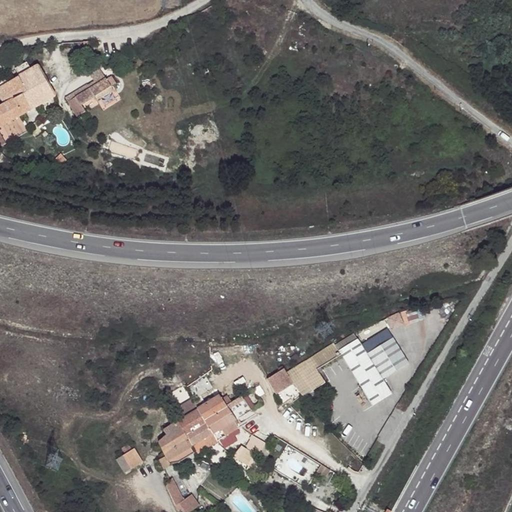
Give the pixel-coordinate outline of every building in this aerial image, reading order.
[(0,96),(4,103),(0,105),(0,126),(53,98),(37,65),(31,69),(27,62),(15,69),(19,76),(0,86),(0,96)] [(86,90),(78,95),(75,97),(81,107),(96,99),(90,88),(86,90)] [(72,98),(68,101),(73,111),(77,109),(72,98)] [(392,393),(357,340),(339,351),(339,353),(342,358),(373,405),(392,393)] [(333,342),(287,372),(293,381),(303,395),(324,381),(316,368),(339,353),(338,351),(333,342)] [(280,370),(267,378),(276,393),(293,382),(284,367),(282,365),(278,368),(280,370)] [(221,394),(219,395),(225,404),(234,418),(226,424),(214,433),(217,437),(241,422),(238,418),(241,416),(239,413),(251,405),(241,390),(231,397),(226,390),(221,394)] [(234,418),(225,404),(219,395),(218,394),(201,405),(196,408),(214,433),(226,424),(234,418)] [(214,433),(196,408),(177,421),(192,446),(214,433)] [(192,446),(177,421),(165,430),(167,435),(159,442),(161,447),(155,451),(165,467),(169,467),(169,461),(192,446)] [(192,446),(196,451),(217,437),(214,433),(192,446)] [(122,449),(125,455),(131,451),(129,445),(122,449)] [(192,446),(169,461),(180,462),(196,451),(192,446)] [(125,455),(123,456),(131,470),(142,462),(134,449),(131,451),(125,455)] [(131,470),(123,456),(117,461),(125,474),(131,470)] [(335,474),(326,468),(322,474),(331,480),(335,474)] [(172,477),(165,485),(175,506),(184,501),(172,477)]
